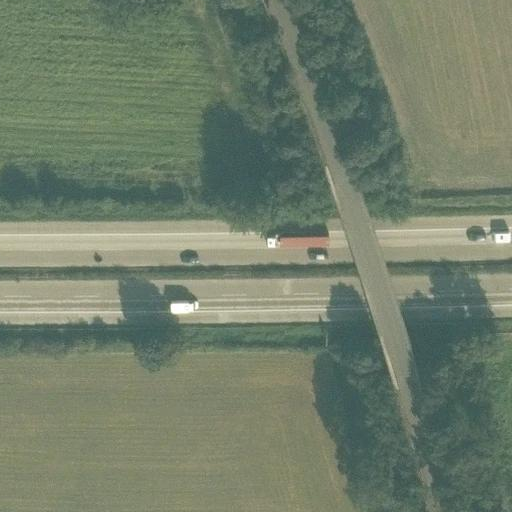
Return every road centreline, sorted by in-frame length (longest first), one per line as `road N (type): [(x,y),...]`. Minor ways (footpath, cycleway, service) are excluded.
road 1 (unclassified): [(444,511),(347,170),(286,0)]
road 2 (motorway): [(0,297),(511,288)]
road 3 (motorway): [(511,242),(0,249)]
